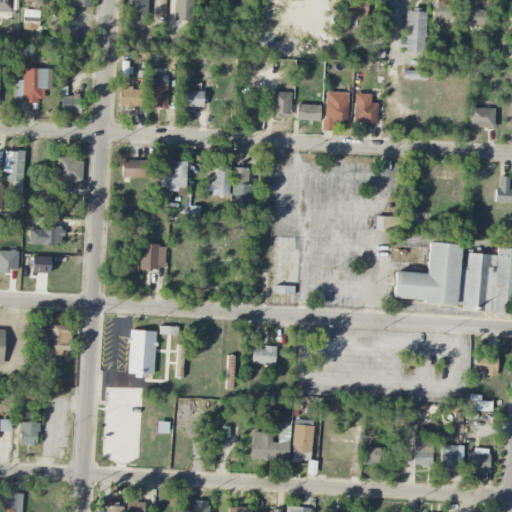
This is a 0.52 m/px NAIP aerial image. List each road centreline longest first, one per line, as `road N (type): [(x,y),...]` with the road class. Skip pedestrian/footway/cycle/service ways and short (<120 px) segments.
road 1 (residential): [(511,330),(0,299)]
road 2 (residential): [(109,0),(81,511)]
road 3 (residential): [(511,157),(0,130)]
road 4 (residential): [(510,500),(0,470)]
